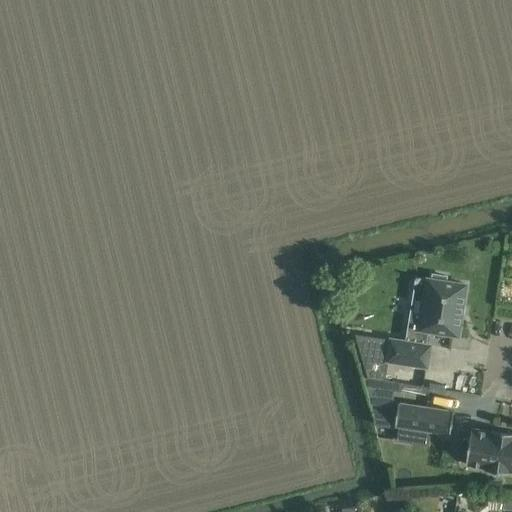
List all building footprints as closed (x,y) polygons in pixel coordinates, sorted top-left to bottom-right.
[(458,336),(461,313),(466,285),(445,282),(446,277),(433,275),(432,279),(427,279),(420,321),(408,320),(405,339),(391,337),(387,361),(426,367),(430,346),(426,345),(428,332),(458,336)] [(453,412),(398,403),(395,426),(450,434),(453,412)] [(511,433),(508,433),(508,432),(507,432),(507,433),(499,432),(499,431),(498,431),(492,430),(491,432),(471,429),(469,439),(465,438),(461,441),(460,450),(463,454),(467,455),(465,464),(486,468),(486,470),(508,473),(508,471),(511,471),(511,433)] [(439,497),(436,511),(453,511),(455,500),(439,497)] [(511,499),(502,498),(500,510),(511,511),(511,499)]
